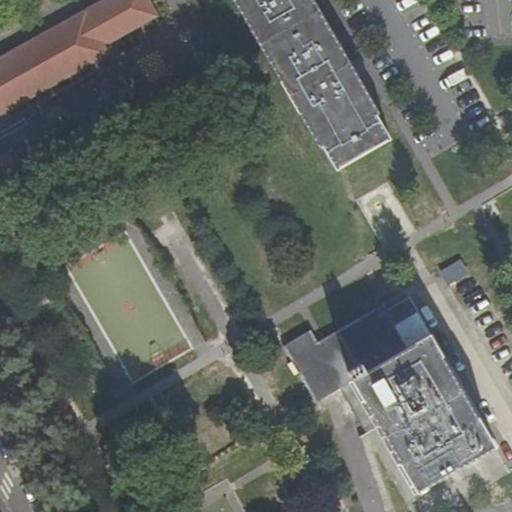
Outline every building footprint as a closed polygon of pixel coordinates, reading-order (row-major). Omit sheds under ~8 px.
[(0,112),(114,49),(110,40),(154,16),(144,0),(108,0),(81,15),(85,24),(62,37),(58,28),(0,60),(0,112)] [(229,0),(258,50),(277,85),(281,83),(269,63),(233,0),(229,0)] [(346,69),(306,0),(233,0),(269,63),(281,83),(277,85),(294,114),(298,112),(319,149),(318,150),(330,172),(384,142),(371,120),(370,120),(341,71),(346,69)] [(62,37),(85,24),(81,15),(58,28),(62,37)] [(316,151),(318,150),(319,149),(298,112),(294,114),(316,151)] [(450,285),(468,275),(460,262),(443,271),(450,285)] [(324,395),(348,381),(364,411),(373,427),(386,420),(423,485),(504,440),(470,379),(440,329),(419,341),(394,297),(327,335),(320,323),(291,339),(324,395)]
